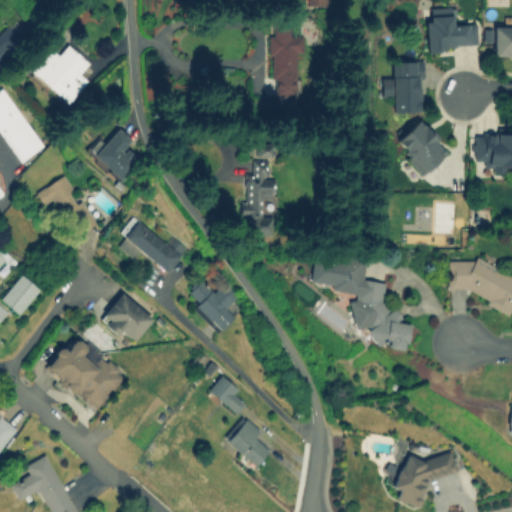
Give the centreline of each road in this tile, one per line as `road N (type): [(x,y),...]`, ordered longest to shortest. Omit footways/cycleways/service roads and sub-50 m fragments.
road 1 (residential): [(127,0),(141,130),(295,355),(316,418)]
road 2 (residential): [(157,511),(0,372)]
